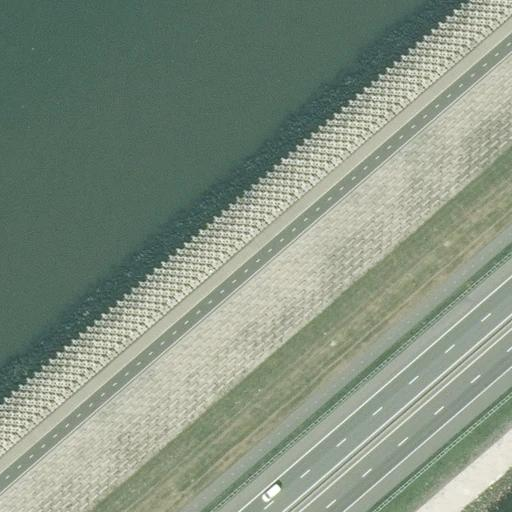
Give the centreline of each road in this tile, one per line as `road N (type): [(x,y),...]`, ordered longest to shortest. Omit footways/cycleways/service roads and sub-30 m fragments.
road 1 (motorway): [(511,292),(257,511)]
road 2 (motorway): [(323,511),(511,349)]
